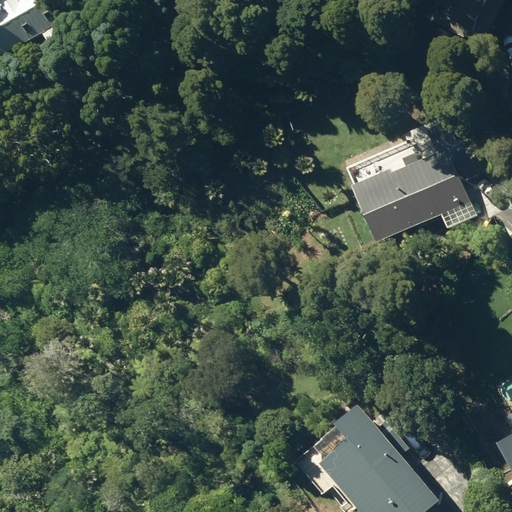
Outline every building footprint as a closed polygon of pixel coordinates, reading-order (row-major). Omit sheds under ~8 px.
[(0,0),(0,37),(11,57),(73,21),(61,0),(0,0)] [(511,0),(449,0),(439,19),(494,46),(511,11),(511,0)] [(362,187),(388,244),(450,215),(457,229),(487,216),(453,144),(362,187)] [(392,431),(365,398),(341,417),(354,433),(325,458),(370,511),(427,511),(446,497),(409,451),(414,446),(397,426),(392,431)] [(511,432),(502,438),(511,454),(511,432)]
